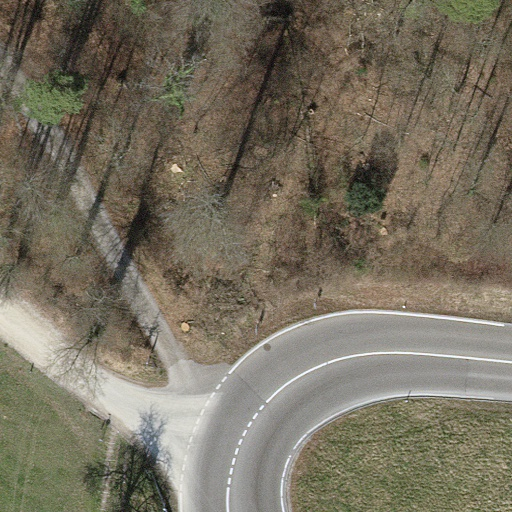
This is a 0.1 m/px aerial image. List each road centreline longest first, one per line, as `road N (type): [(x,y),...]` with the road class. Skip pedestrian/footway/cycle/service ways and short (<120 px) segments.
road 1 (track): [(237,453),(0,64)]
road 2 (tertiary): [(230,511),(243,434),(268,399),(305,373),(377,353),(511,363)]
road 3 (track): [(121,407),(0,317)]
road 4 (track): [(237,453),(121,407)]
